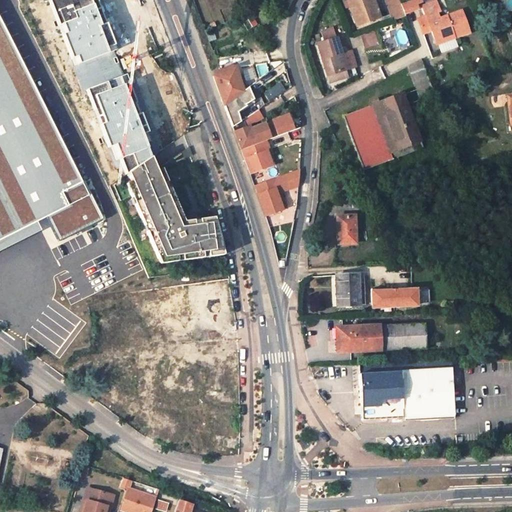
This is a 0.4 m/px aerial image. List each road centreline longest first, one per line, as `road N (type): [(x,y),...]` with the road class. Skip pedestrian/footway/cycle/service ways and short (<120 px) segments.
road 1 (primary): [(270,315),(245,207),(170,0)]
road 2 (unclassified): [(270,490),(185,474),(125,445),(0,354)]
road 3 (unknown): [(174,10),(50,86),(53,188)]
road 4 (residential): [(270,315),(287,290),(303,214),(307,114)]
road 5 (primary): [(270,490),(270,315)]
road 6 (residential): [(307,114),(406,60),(417,43),(409,20)]
road 7 (secondary): [(511,471),(363,473)]
road 8 (secondary): [(364,500),(511,493)]
